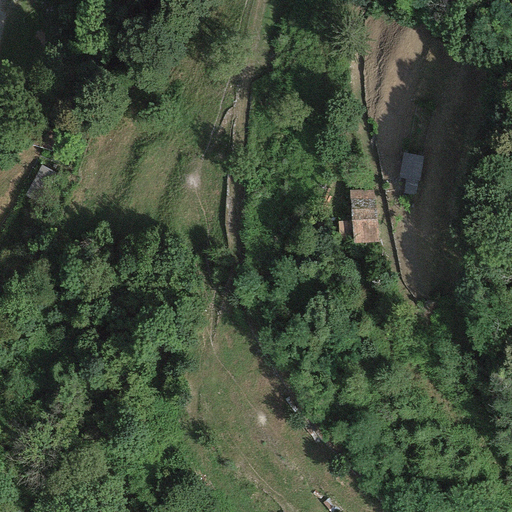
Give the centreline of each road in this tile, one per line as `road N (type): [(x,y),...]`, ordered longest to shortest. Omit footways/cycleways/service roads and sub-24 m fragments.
road 1 (track): [(258,0),(238,109),(232,218),(239,283),(253,325),(327,438),(399,511)]
road 2 (track): [(199,0),(104,182)]
